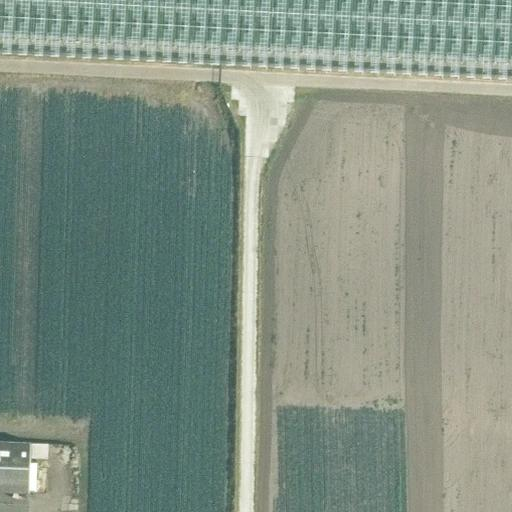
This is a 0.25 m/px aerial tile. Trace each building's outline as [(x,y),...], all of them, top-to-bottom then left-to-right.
[(511,0),(0,0),(0,53),(511,78),(511,0)] [(320,146),(319,164),(372,166),(373,149),(320,146)] [(285,164),(282,216),(299,217),(302,164),(285,164)] [(430,164),(428,223),(475,225),(478,167),(430,164)] [(389,169),(387,221),(404,222),(407,169),(389,169)] [(281,237),(278,290),(296,291),(298,238),(281,237)] [(386,242),(383,295),(400,296),(403,243),(386,242)] [(511,247),(503,247),(500,300),(511,300),(511,247)] [(312,301),(311,318),(364,321),(365,304),(312,301)] [(0,491),(29,493),(30,479),(31,443),(0,442),(0,491)] [(71,459),(76,472),(86,468),(82,455),(71,459)]
